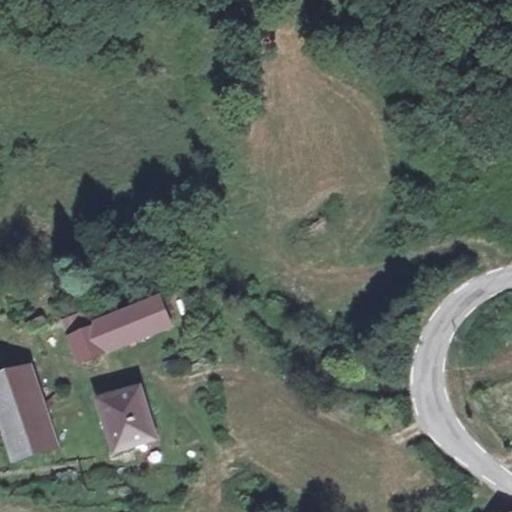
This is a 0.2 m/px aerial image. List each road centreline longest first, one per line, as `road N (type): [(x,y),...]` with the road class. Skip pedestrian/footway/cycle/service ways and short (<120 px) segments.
road 1 (track): [(0,264),(56,238),(182,232),(293,356),(392,382),(430,378)]
road 2 (unclassified): [(511,273),(461,301),(433,342),(430,364),(431,403),(442,424),(511,488)]
